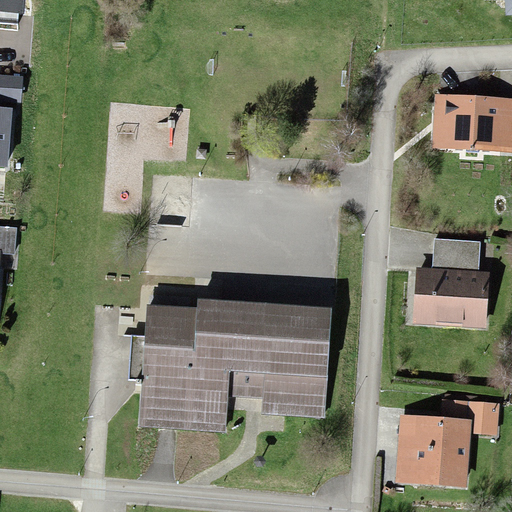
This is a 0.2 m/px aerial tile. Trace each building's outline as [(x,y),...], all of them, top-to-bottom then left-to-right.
[(20,0),(0,0),(0,9),(20,11),(20,0)] [(511,0),(499,0),(500,20),(511,20),(511,0)] [(21,75),(0,74),(0,99),(20,100),(21,75)] [(510,106),(435,102),(432,150),(508,154),(510,106)] [(0,233),(0,257),(11,258),(13,235),(0,233)] [(433,247),(432,277),(477,278),(478,249),(433,247)] [(416,276),(414,327),(485,330),(487,279),(477,278),(432,277),(416,276)] [(198,316),(148,313),(141,425),(166,427),(228,431),(230,399),(262,401),(261,412),(324,416),(330,317),(198,309),(198,316)] [(463,492),(467,405),(435,404),(434,421),(400,420),(396,488),(463,492)] [(472,410),(472,440),(496,441),(497,412),(472,410)]
